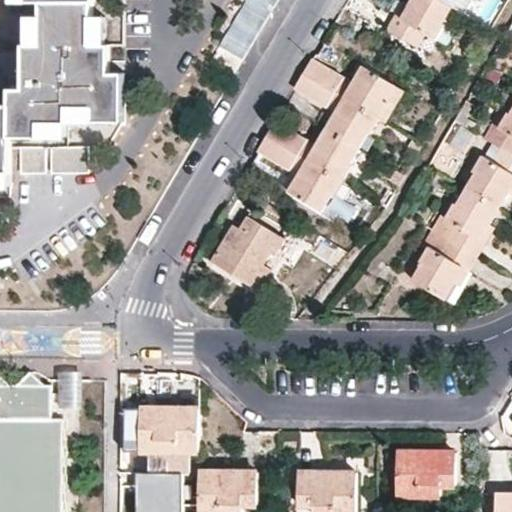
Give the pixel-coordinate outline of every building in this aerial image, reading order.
[(0,171),(13,172),(14,134),(44,133),(44,121),(69,121),(70,106),(97,106),(97,120),(126,119),(126,71),(112,70),(111,43),(96,43),(97,0),(43,0),(43,43),(27,43),(26,86),(13,87),(13,102),(0,102),(0,171)] [(244,0),(217,44),(240,59),(276,0),(244,0)] [(413,0),(402,18),(396,14),(387,28),(417,45),(426,30),(436,37),(445,20),(442,18),(450,5),(441,0),(413,0)] [(404,0),(396,14),(402,18),(413,0),(404,0)] [(313,57),(303,73),(310,76),(319,61),(313,57)] [(319,61),(310,76),(379,117),(388,101),(386,100),(395,84),(364,64),(353,82),(319,61)] [(303,73),(295,87),(301,91),(310,76),(303,73)] [(310,76),(301,91),(336,111),(326,127),(359,146),(368,131),(371,131),(379,117),(310,76)] [(511,108),(510,112),(508,111),(500,125),(510,131),(502,146),(511,152),(511,108)] [(275,120),(267,135),(273,139),(282,124),(275,120)] [(282,124),(273,139),(342,179),(351,165),(349,162),(359,146),(326,127),(316,143),(282,124)] [(267,135),(258,149),(265,153),(273,139),(267,135)] [(273,139),(265,153),(299,173),(289,190),(322,210),(331,193),(334,194),(342,179),(273,139)] [(54,146),(55,171),(92,170),(92,145),(54,146)] [(23,147),(24,172),(50,171),(49,146),(23,147)] [(511,152),(502,146),(493,161),(483,155),(472,172),(474,173),(467,186),(500,206),(508,191),(506,190),(511,179),(511,152)] [(500,206),(467,186),(458,202),(455,200),(447,216),(457,222),(449,236),(478,254),(486,239),(479,235),(489,219),(491,221),(500,206)] [(232,243),(226,239),(214,259),(255,283),(266,263),(272,253),(278,255),(289,236),(250,213),(235,238),(232,243)] [(495,223),(491,221),(489,219),(479,235),(486,239),(495,223)] [(228,234),(226,239),(232,243),(235,238),(228,234)] [(478,254),(449,236),(440,252),(429,246),(420,261),(422,263),(413,278),(456,303),(474,270),(469,268),(478,254)] [(266,263),(255,283),(263,289),(274,268),(266,263)] [(12,382),(0,370),(0,511),(60,511),(62,414),(53,414),(53,382),(47,382),(32,370),(20,382),(12,382)] [(83,373),(61,373),(60,408),(83,408),(83,373)] [(190,449),(199,448),(199,406),(141,405),(141,448),(148,448),(148,467),(189,468),(190,449)] [(398,449),(398,492),(441,492),(441,482),(455,482),(456,450),(398,449)] [(199,468),(199,510),(244,511),(243,501),(258,501),(258,468),(199,468)] [(297,470),(297,502),(312,502),(312,511),(354,511),(355,470),(297,470)] [(511,511),(511,492),(496,493),(496,511),(511,511)]
